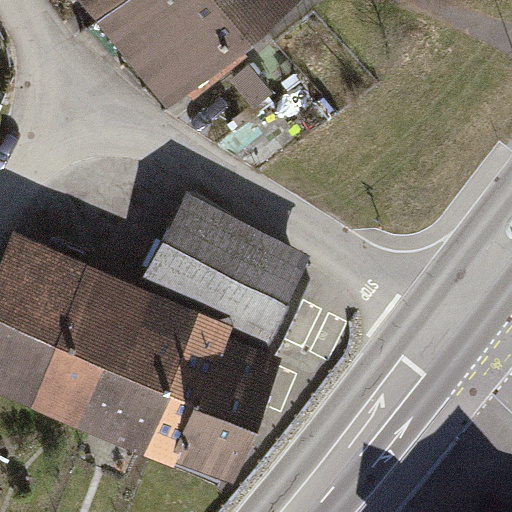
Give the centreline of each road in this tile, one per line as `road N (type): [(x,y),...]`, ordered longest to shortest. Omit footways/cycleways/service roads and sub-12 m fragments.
road 1 (residential): [(444,326),(184,152),(81,110)]
road 2 (secondary): [(292,511),(444,326)]
road 3 (residential): [(81,110),(14,0)]
road 4 (residential): [(81,110),(21,169),(0,208)]
